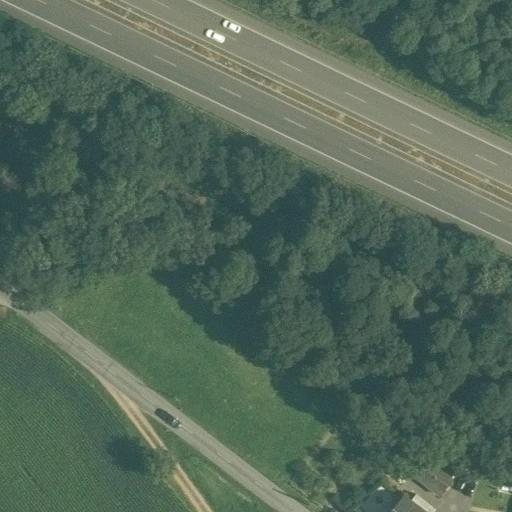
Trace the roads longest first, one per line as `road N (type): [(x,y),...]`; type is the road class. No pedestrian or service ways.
road 1 (motorway): [(35,0),(511,227)]
road 2 (motorway): [(511,172),(150,0)]
road 3 (tertiary): [(0,286),(294,511)]
road 4 (track): [(208,511),(127,403),(136,391)]
